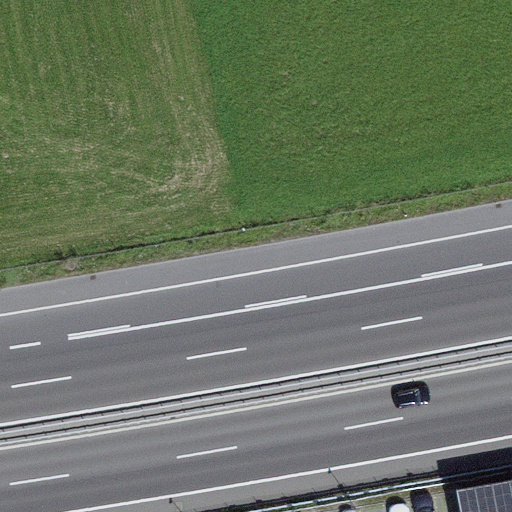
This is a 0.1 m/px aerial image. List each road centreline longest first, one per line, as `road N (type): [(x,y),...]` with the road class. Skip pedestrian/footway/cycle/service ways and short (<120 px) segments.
road 1 (motorway): [(0,485),(511,398)]
road 2 (motorway): [(511,301),(0,388)]
